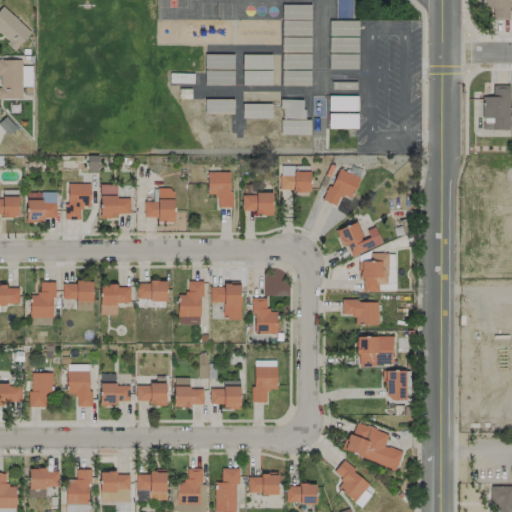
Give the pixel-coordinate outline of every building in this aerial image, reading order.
[(486,0),(486,9),(492,9),(492,19),(508,19),(508,0),(486,0)] [(309,3),(280,3),(281,36),(310,35),(309,3)] [(0,37),(13,49),(30,32),(1,5),(0,6),(0,37)] [(328,68),(357,69),(357,20),(328,20),(328,36),(328,53),(328,68)] [(310,37),(281,36),(281,52),(309,52),(310,37)] [(232,53),(204,54),(204,68),(232,68),(232,53)] [(271,68),(270,53),(241,54),(241,69),(271,68)] [(309,69),(310,53),(281,53),(281,68),(309,69)] [(0,97),(21,98),(21,86),(31,86),(31,65),(20,65),(20,59),(0,58),(0,97)] [(232,69),(203,70),(203,85),(232,84),(232,69)] [(270,69),(241,70),(241,85),(271,84),(270,69)] [(309,85),(310,69),(281,69),(280,85),(309,85)] [(508,85),(492,84),(492,95),(481,95),(480,129),(508,129),(508,85)] [(357,95),(327,95),(327,110),(356,110),(357,95)] [(233,99),(203,98),(203,112),(232,113),(233,99)] [(309,134),(309,119),(302,118),(303,99),(280,99),(280,118),(280,134),(309,134)] [(271,103),(241,103),(241,118),(271,118),(271,103)] [(356,113),(327,113),(327,128),(356,128),(356,113)] [(309,165),(278,165),(278,190),(308,191),(309,165)] [(349,197),(358,177),(335,168),(322,200),(336,205),(341,194),(349,197)] [(230,171),(206,171),(206,193),(215,193),(216,207),(230,206),(230,171)] [(89,183),(65,183),(65,219),(80,219),(80,205),(89,205),(89,183)] [(128,213),(129,197),(115,197),(115,184),(99,183),(98,216),(117,217),(118,212),(128,213)] [(142,216),(155,216),(155,221),(172,221),(173,188),(152,188),(152,201),(143,200),(142,216)] [(55,193),(25,192),(24,221),(42,222),(42,217),(54,217),(55,193)] [(241,212),(270,213),(271,193),(241,192),(241,212)] [(0,214),(17,215),(17,197),(0,196),(0,214)] [(350,256),(380,243),(373,226),(359,232),(355,221),(335,230),(341,246),(345,244),(350,256)] [(394,290),(394,253),(368,253),(368,260),(360,260),(360,290),(394,290)] [(199,324),(200,280),(186,280),(185,294),(176,294),(176,323),(199,324)] [(28,293),(29,317),(53,316),(51,281),(39,281),(39,292),(28,293)] [(75,310),(91,309),(91,281),(61,281),(61,299),(74,298),(75,310)] [(135,299),(165,300),(165,281),(135,281),(135,299)] [(17,285),(0,284),(0,303),(17,304),(17,285)] [(239,319),(238,284),(208,285),(209,302),(222,301),(222,319),(239,319)] [(116,314),(116,302),(128,302),(128,285),(98,285),(99,314),(116,314)] [(275,333),(275,311),(266,311),(266,297),(251,297),(252,334),(275,333)] [(377,301),(340,299),(340,314),(354,314),(354,323),(376,324),(377,301)] [(356,364),(390,365),(391,336),(356,335),(356,364)] [(266,401),(265,388),(275,388),(275,359),(251,360),(252,401),(266,401)] [(88,363),(65,364),(66,393),(75,393),(75,406),(89,405),(88,363)] [(404,400),(404,370),(383,370),(383,399),(404,400)] [(44,406),(44,392),(51,392),(51,372),(28,372),(28,406),(44,406)] [(114,373),(98,373),(99,405),(115,405),(115,400),(128,400),(128,384),(114,385),(114,373)] [(201,405),(202,388),(187,388),(188,378),(173,377),(172,405),(201,405)] [(209,388),(208,406),(237,406),(238,380),(224,380),(224,388),(209,388)] [(20,383),(0,383),(0,402),(20,402),(20,383)] [(165,383),(135,383),(134,400),(147,400),(147,404),(164,405),(165,383)] [(342,450),(395,468),(401,451),(383,444),(387,433),(353,421),(342,450)] [(368,483),(341,460),(332,471),(341,480),(336,486),(359,506),(369,494),(363,489),(368,483)] [(235,468),(220,467),(220,481),(213,481),(213,511),(235,511),(235,468)] [(27,497),(44,497),(44,486),(57,486),(57,469),(27,468),(27,497)] [(87,511),(87,468),(74,469),(75,478),(64,479),(64,511),(87,511)] [(175,511),(203,511),(202,468),(185,468),(186,479),(175,479),(175,511)] [(134,500),(165,499),(164,471),(134,471),(134,500)] [(14,511),(15,486),(5,485),(5,472),(0,472),(0,511),(14,511)] [(128,472),(98,472),(97,500),(108,500),(108,490),(127,490),(128,472)] [(276,493),(276,474),(247,474),(247,493),(276,493)] [(314,484),(285,484),(284,502),(314,503),(314,484)] [(511,511),(511,485),(490,485),(489,504),(495,504),(494,511),(511,511)]
